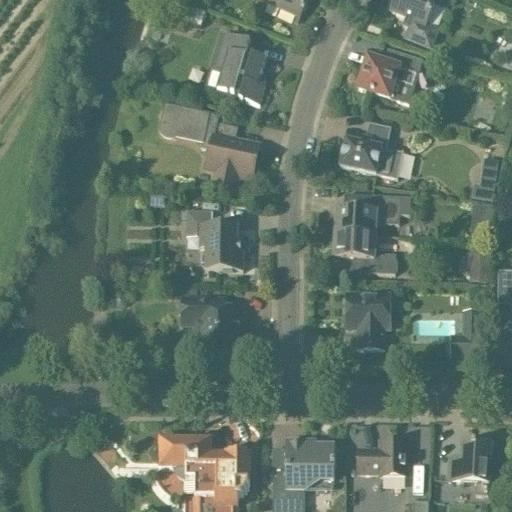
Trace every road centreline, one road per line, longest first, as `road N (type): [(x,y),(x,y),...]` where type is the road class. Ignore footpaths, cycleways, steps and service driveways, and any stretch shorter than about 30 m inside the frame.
road 1 (residential): [(283,398),(300,138),(348,0)]
road 2 (residential): [(283,398),(0,393)]
road 3 (residential): [(511,405),(283,398)]
